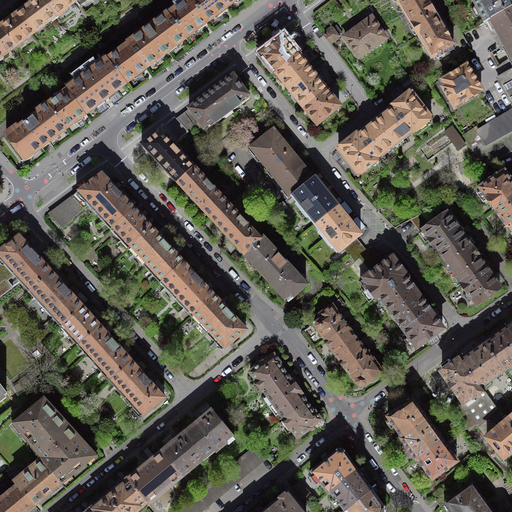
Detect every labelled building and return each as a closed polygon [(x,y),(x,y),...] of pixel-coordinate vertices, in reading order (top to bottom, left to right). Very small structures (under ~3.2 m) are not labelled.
[(36,0),(23,10),(20,12),(34,32),(36,31),(35,30),(43,24),(44,25),(55,16),(42,0),(36,0)] [(42,0),(55,16),(56,15),(64,9),(76,1),(76,0),(75,0),(42,0)] [(167,13),(186,38),(203,25),(206,23),(188,0),(187,0),(169,14),(168,13),(167,13)] [(188,0),(206,23),(223,9),(226,8),(220,0),(188,0)] [(398,2),(405,13),(426,0),(393,0),(396,3),(398,2)] [(430,3),(427,0),(426,0),(405,13),(412,24),(409,26),(415,36),(418,34),(418,35),(440,21),(430,3)] [(483,22),(511,6),(511,0),(473,0),(471,1),(472,2),(473,1),(484,21),(483,22)] [(511,6),(483,22),(484,23),(486,22),(503,52),(507,49),(510,53),(511,57),(511,6)] [(34,32),(20,12),(17,15),(0,27),(0,29),(14,47),(15,46),(23,40),(34,32)] [(138,34),(139,35),(127,44),(145,68),(166,53),(186,38),(167,13),(156,22),(155,20),(150,24),(151,26),(144,31),(143,30),(138,34)] [(360,26),(345,37),(359,57),(378,43),(385,38),(372,19),(364,24),(364,23),(360,26)] [(440,21),(418,35),(419,35),(432,57),(435,55),(437,59),(446,54),(443,50),(454,44),(442,25),(440,21)] [(336,26),(324,35),(330,43),(342,33),(340,30),(336,26)] [(0,57),(2,56),(14,47),(0,29),(0,57)] [(284,37),(261,54),(275,72),(297,54),(295,51),(284,37)] [(108,58),(107,59),(125,83),(143,70),(145,68),(127,44),(127,45),(108,59),(108,58)] [(297,54),(275,72),(289,89),(311,71),(309,68),(297,54)] [(91,71),(84,76),(82,75),(77,79),(78,80),(67,89),(85,113),(105,98),(125,83),(107,59),(96,67),(95,66),(89,70),(91,71)] [(467,65),(443,80),(446,85),(443,87),(454,106),(461,102),(462,102),(482,90),(474,78),(467,65)] [(511,69),(498,78),(511,103),(511,69)] [(311,71),(289,89),(303,107),(326,89),(314,75),(311,71)] [(189,109),(177,118),(187,130),(198,121),(205,131),(250,98),(233,75),(211,92),(189,108),(189,109)] [(85,113),(67,89),(66,89),(67,90),(48,105),(47,104),(65,128),(82,115),(85,113)] [(326,89),(303,107),(317,124),(339,106),(328,92),(326,89)] [(395,105),(392,108),(411,133),(431,117),(412,92),(395,105)] [(6,135),(24,159),(45,144),(65,128),(47,104),(38,111),(39,113),(17,129),(15,128),(6,135)] [(379,118),(375,121),(395,145),(411,133),(392,108),(391,108),(379,118)] [(511,131),(511,109),(502,116),(477,131),(476,128),(464,135),(474,153),(511,131)] [(187,130),(177,118),(160,131),(160,130),(144,142),(142,144),(155,159),(177,182),(194,166),(172,143),(187,130)] [(359,133),(378,158),(395,145),(375,121),(372,123),(360,133),(359,133)] [(452,127),(445,132),(458,150),(465,145),(452,127)] [(293,194),(315,177),(314,176),(312,178),(312,177),(311,178),(294,156),(274,131),(274,130),(249,151),(287,198),(291,195),(293,194)] [(511,131),(474,153),(473,153),(481,167),(511,148),(511,131)] [(356,136),(338,149),(358,174),(378,158),(359,133),(356,136)] [(227,202),(194,166),(177,182),(193,200),(210,218),(227,202)] [(488,199),(494,208),(511,195),(511,182),(504,172),(497,177),(496,176),(480,188),(482,190),(477,193),(483,202),(488,199)] [(110,230),(133,208),(117,191),(102,174),(77,192),(49,213),(62,228),(87,205),(110,230)] [(316,222),(337,205),(326,190),(315,177),(293,194),(316,222)] [(507,225),(511,221),(511,195),(494,208),(495,209),(507,225)] [(260,238),(227,202),(210,218),(227,236),(243,254),(244,253),(260,238)] [(283,202),(271,211),(281,223),(293,214),(283,202)] [(316,222),(339,251),(361,234),(350,220),(337,205),(316,222)] [(128,249),(151,227),(136,211),(133,208),(110,230),(128,249)] [(441,253),(464,237),(462,233),(460,230),(459,231),(447,214),(435,223),(426,211),(412,218),(422,232),(419,234),(425,242),(430,239),(435,246),(441,253)] [(167,244),(151,227),(128,249),(159,283),(183,261),(167,244)] [(28,291),(51,271),(35,253),(19,236),(0,249),(0,259),(20,282),(28,291)] [(260,238),(244,253),(251,261),(257,267),(257,268),(266,277),(285,298),(291,292),(294,295),(306,284),(262,236),(260,238)] [(465,237),(464,237),(441,253),(462,283),(462,284),(486,267),(486,266),(485,267),(480,260),(481,260),(477,254),(472,248),(464,237),(465,237)] [(360,243),(357,240),(345,250),(350,256),(362,246),(360,243)] [(366,251),(362,246),(350,256),(355,261),(360,257),(369,268),(380,259),(374,251),(371,247),(366,251)] [(376,297),(406,275),(404,273),(393,257),(364,278),(365,279),(360,282),(366,290),(369,288),(376,297)] [(0,297),(20,282),(0,259),(0,397),(6,392),(0,383),(0,297)] [(191,316),(214,295),(200,280),(183,261),(159,283),(191,316)] [(488,270),(486,267),(462,284),(468,293),(464,296),(470,304),(475,301),(477,303),(500,287),(490,274),(491,273),(488,270)] [(28,291),(60,327),(83,306),(67,289),(51,271),(28,291)] [(406,275),(376,297),(376,298),(380,295),(392,312),(418,293),(416,290),(413,287),(406,277),(407,276),(406,275)] [(420,296),(418,293),(392,312),(404,329),(430,310),(430,309),(429,310),(422,299),(420,296)] [(230,312),(214,295),(191,316),(222,350),(246,330),(230,312)] [(326,341),(347,325),(332,305),(320,314),(321,315),(322,317),(313,323),(326,341)] [(77,345),(99,325),(85,309),(83,306),(60,327),(77,345)] [(432,313),(430,310),(404,329),(410,337),(405,340),(411,348),(416,345),(417,346),(442,328),(434,316),(435,316),(432,313)] [(115,342),(99,325),(77,345),(109,380),(131,360),(115,342)] [(357,339),(347,325),(326,341),(334,351),(336,355),(357,339)] [(504,330),(485,343),(503,369),(511,363),(511,334),(507,327),(504,330)] [(346,369),(369,352),(367,353),(357,339),(336,355),(339,358),(346,369)] [(462,358),(461,358),(483,389),(484,389),(484,388),(491,383),(489,380),(503,369),(485,343),(466,357),(463,359),(462,358)] [(383,371),(369,352),(346,369),(360,388),(371,379),(383,371)] [(262,390),(285,373),(280,365),(278,363),(280,362),(274,354),(263,362),(263,361),(250,372),(256,380),(255,380),(262,390)] [(483,389),(461,358),(457,361),(442,372),(449,382),(449,383),(455,391),(456,391),(463,401),(451,411),(470,431),(476,426),(477,427),(489,417),(498,409),(483,389)] [(148,378),(131,360),(109,380),(141,416),(164,397),(148,378)] [(288,377),(285,373),(262,390),(262,391),(263,390),(273,404),(297,387),(292,381),(291,381),(288,377)] [(302,394),(297,387),(273,404),(284,418),(283,419),(307,402),(304,398),(301,394),(302,394)] [(402,438),(428,420),(413,399),(403,407),(400,409),(399,408),(388,416),(403,437),(402,438)] [(17,423),(42,453),(58,440),(54,435),(66,425),(65,426),(60,420),(60,419),(57,416),(44,401),(17,423)] [(312,410),(307,402),(283,419),(284,420),(280,423),(285,430),(286,430),(288,433),(292,430),(297,437),(311,428),(310,427),(321,419),(315,411),(314,412),(312,410)] [(489,417),(494,423),(506,413),(501,407),(498,409),(489,417)] [(197,422),(194,424),(216,451),(226,442),(224,440),(232,434),(212,409),(197,422)] [(511,420),(509,417),(506,420),(487,437),(504,457),(504,456),(508,457),(511,453),(511,420)] [(442,440),(428,420),(402,438),(414,455),(416,458),(442,440)] [(178,437),(161,451),(179,473),(187,467),(189,469),(195,464),(195,461),(200,457),(199,457),(212,446),(216,451),(194,424),(178,437)] [(79,440),(66,425),(54,435),(58,440),(42,453),(42,454),(44,452),(47,455),(42,459),(41,458),(60,482),(61,482),(60,481),(92,454),(79,440)] [(442,440),(416,458),(417,459),(418,458),(433,478),(445,469),(457,460),(442,440)] [(266,457),(257,445),(227,469),(237,481),(252,469),(266,457)] [(328,491),(356,468),(354,465),(352,462),(351,463),(343,451),(337,450),(312,471),(328,491)] [(145,464),(128,478),(147,500),(160,489),(160,490),(165,486),(167,487),(174,481),(172,479),(179,473),(161,451),(145,464)] [(60,482),(41,458),(22,474),(17,468),(9,475),(17,484),(34,504),(37,501),(60,482)] [(346,509),(371,489),(369,486),(367,482),(366,483),(356,469),(357,469),(356,468),(328,491),(329,492),(330,491),(346,509)] [(237,481),(227,469),(197,494),(207,506),(222,493),(237,481)] [(111,492),(107,495),(120,511),(132,511),(147,500),(128,478),(118,486),(117,486),(116,487),(115,488),(114,489),(113,490),(113,491),(111,492)] [(311,496),(300,482),(297,484),(294,486),(306,501),(311,496)] [(493,511),(491,508),(472,483),(446,502),(447,503),(444,504),(449,511),(493,511)] [(24,511),(34,504),(17,484),(0,498),(0,511),(24,511)] [(373,492),(371,489),(346,509),(342,511),(382,511),(383,507),(375,495),(373,492)] [(267,508),(271,511),(305,511),(288,491),(271,504),(267,508)] [(197,494),(174,511),(199,511),(207,506),(197,494)] [(120,511),(107,495),(103,498),(102,500),(100,500),(99,501),(98,501),(97,502),(96,503),(96,504),(86,511),(120,511)]
